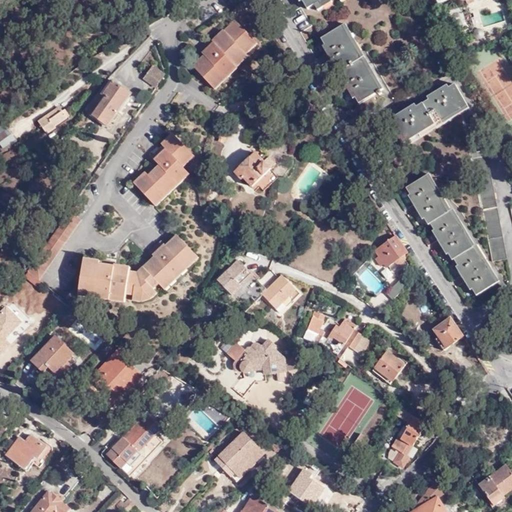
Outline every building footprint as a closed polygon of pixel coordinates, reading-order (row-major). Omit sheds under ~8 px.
[(302,0),(308,9),(314,5),(320,2),(321,4),(328,0),(302,0)] [(318,11),(331,3),(329,0),(328,0),(321,4),(320,2),(314,5),(318,11)] [(241,61),(247,56),(253,50),(250,48),(255,43),(237,24),(226,34),(224,32),(213,42),(210,40),(198,51),(204,57),(194,68),(213,88),(218,83),(224,77),(230,72),(236,67),(241,61)] [(383,91),(345,26),(341,28),(380,93),(383,91)] [(380,93),(341,28),(322,39),(326,46),(338,67),(343,76),(356,97),(360,105),(380,93)] [(254,52),(259,47),(255,43),(250,48),(253,50),(254,52)] [(334,69),(338,67),(326,46),(322,48),(334,69)] [(254,52),(253,50),(247,56),(251,59),(256,54),(254,52)] [(251,59),(247,56),(241,61),(245,65),(251,59)] [(245,65),(241,61),(236,67),(239,70),(245,65)] [(239,70),(236,67),(230,72),(233,76),(239,70)] [(142,87),(153,95),(164,79),(154,71),(142,87)] [(233,76),(230,72),(224,77),(228,81),(233,76)] [(352,100),(356,97),(343,76),(340,78),(352,100)] [(228,81),(224,77),(218,83),(222,87),(228,81)] [(106,98),(102,104),(99,102),(93,110),(96,112),(92,117),(107,128),(132,96),(114,83),(104,96),(106,98)] [(218,83),(213,88),(217,91),(222,87),(218,83)] [(467,106),(454,84),(435,96),(425,102),(392,123),(406,145),(467,106)] [(461,116),(469,110),(467,106),(406,145),(408,149),(461,116)] [(59,114),(56,109),(39,120),(47,133),(56,127),(55,125),(68,117),(63,111),(59,114)] [(17,138),(6,124),(0,129),(0,140),(5,147),(6,146),(17,138)] [(162,194),(167,189),(174,183),(179,179),(186,172),(184,170),(181,167),(186,161),(191,156),(173,137),(162,147),(164,150),(153,160),(161,168),(149,179),(145,174),(133,185),(151,204),(157,199),(162,194)] [(252,187),(276,165),(261,149),(235,173),(242,180),(245,178),(252,187)] [(186,161),(190,165),(195,160),(191,156),(186,161)] [(472,161),(493,261),(506,259),(485,159),(472,161)] [(186,161),(181,167),(184,170),(190,165),(186,161)] [(179,179),(182,183),(189,176),(186,172),(179,179)] [(454,261),(456,260),(461,269),(473,289),(478,297),(498,285),(476,247),(474,248),(453,212),(450,213),(428,177),(410,189),(414,197),(427,218),(426,218),(431,225),(432,224),(438,233),(450,254),(454,261)] [(182,183),(179,179),(174,183),(178,187),(182,183)] [(178,187),(174,183),(167,189),(171,193),(178,187)] [(171,193),(167,189),(162,194),(166,198),(171,193)] [(166,198),(162,194),(157,199),(160,203),(166,198)] [(426,218),(427,218),(414,197),(410,199),(423,220),(426,218)] [(157,199),(151,204),(155,208),(160,203),(157,199)] [(47,241),(27,271),(30,272),(40,280),(83,219),(78,216),(84,208),(75,202),(68,212),(47,241)] [(450,254),(438,233),(434,235),(446,256),(450,254)] [(406,258),(405,256),(408,254),(397,237),(376,255),(380,260),(377,262),(382,269),(386,266),(389,270),(396,264),(398,266),(401,267),(403,270),(410,266),(407,263),(407,260),(406,258)] [(131,299),(138,301),(148,297),(149,297),(154,293),(152,291),(158,286),(160,288),(165,284),(171,278),(175,274),(182,267),(189,260),(194,256),(177,239),(166,250),(162,246),(150,257),(154,261),(139,276),(132,274),(132,270),(117,266),(118,263),(102,260),(101,263),(85,259),(78,290),(84,291),(92,293),(99,295),(107,297),(113,298),(123,300),(124,296),(131,298),(131,299)] [(249,241),(246,248),(255,251),(258,245),(249,241)] [(189,260),(193,264),(197,260),(194,256),(189,260)] [(193,264),(189,260),(182,267),(186,271),(193,264)] [(235,270),(242,264),(239,260),(232,266),(235,270)] [(274,299),(280,306),(300,287),(286,271),(266,288),(259,281),(261,279),(253,271),(251,273),(242,264),(235,270),(232,266),(217,280),(232,297),(242,288),(255,302),(263,295),(271,303),(274,299)] [(186,271),(182,267),(175,274),(179,277),(186,271)] [(473,289),(461,269),(457,271),(469,291),(473,289)] [(40,280),(30,272),(24,278),(34,287),(40,280)] [(179,277),(175,274),(171,278),(174,282),(179,277)] [(174,282),(171,278),(165,284),(169,288),(174,282)] [(401,280),(375,298),(380,305),(405,287),(401,280)] [(169,288),(165,284),(160,288),(164,292),(169,288)] [(271,303),(276,309),(280,306),(274,299),(271,303)] [(62,303),(57,309),(61,312),(67,306),(62,303)] [(47,310),(37,319),(43,326),(53,316),(47,310)] [(304,337),(317,342),(319,338),(322,339),(326,331),(322,330),(326,321),(324,321),(327,315),(315,310),(304,337)] [(24,324),(9,311),(4,317),(18,330),(24,324)] [(0,346),(3,350),(20,331),(18,330),(4,317),(3,316),(0,319),(0,346)] [(338,355),(346,343),(355,329),(357,326),(345,318),(341,325),(338,323),(329,337),(333,339),(334,337),(341,341),(333,352),(338,355)] [(445,350),(465,338),(452,319),(435,330),(440,338),(438,339),(445,350)] [(373,341),(355,329),(346,343),(354,348),(355,347),(364,353),(373,341)] [(7,354),(24,336),(20,331),(3,350),(7,354)] [(57,374),(74,357),(76,355),(58,337),(34,363),(41,369),(46,364),(57,374)] [(254,352),(251,352),(250,355),(253,356),(247,367),(248,368),(245,373),(249,374),(251,374),(252,373),(253,372),(258,371),(258,374),(266,373),(267,375),(288,372),(287,358),(280,354),(283,350),(274,346),(273,348),(267,346),(264,351),(262,351),(261,350),(261,349),(259,348),(257,348),(255,349),(254,352)] [(145,375),(126,357),(129,354),(121,347),(92,379),(109,394),(112,390),(122,400),(145,375)] [(406,364),(388,350),(376,367),(394,380),(406,364)] [(46,364),(41,369),(57,384),(79,361),(74,357),(57,374),(46,364)] [(345,361),(354,368),(355,368),(357,365),(348,358),(345,361)] [(391,384),(394,380),(376,367),(374,370),(391,384)] [(345,386),(321,438),(346,449),(369,397),(345,386)] [(143,391),(135,403),(142,408),(150,396),(143,391)] [(408,455),(427,424),(410,412),(406,419),(411,423),(402,437),(400,436),(393,447),(401,452),(395,462),(405,468),(411,457),(408,455)] [(122,469),(129,462),(139,452),(141,452),(163,429),(151,418),(145,424),(145,425),(134,438),(130,434),(109,456),(122,469)] [(249,433),(222,456),(243,481),(269,457),(249,433)] [(372,439),(364,435),(353,452),(361,456),(372,439)] [(37,439),(33,436),(28,444),(29,445),(26,448),(29,450),(37,439)] [(26,448),(29,445),(28,444),(21,439),(8,457),(27,471),(33,463),(42,469),(54,452),(48,447),(50,444),(44,440),(42,443),(37,439),(29,450),(26,448)] [(129,462),(122,469),(132,478),(138,471),(129,462)] [(511,472),(508,466),(479,487),(493,506),(505,499),(503,497),(511,490),(511,472)] [(324,486),(308,477),(311,473),(303,468),(290,490),(313,503),(324,486)] [(70,511),(72,510),(63,503),(64,502),(55,494),(53,496),(50,493),(35,511),(70,511)] [(130,511),(137,504),(128,495),(124,499),(121,497),(116,503),(118,506),(123,510),(125,507),(130,511)] [(278,511),(255,498),(246,511),(278,511)] [(447,511),(439,498),(416,511),(447,511)]
